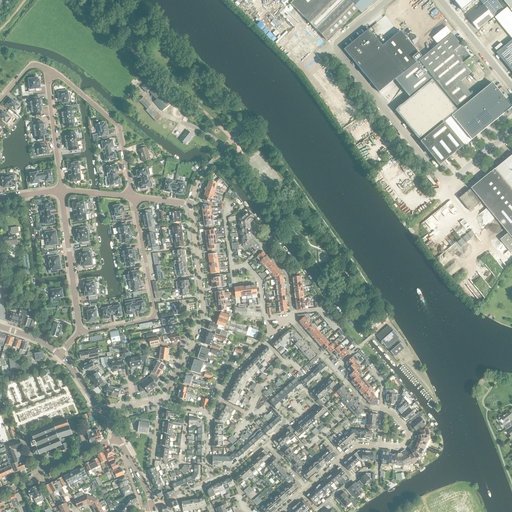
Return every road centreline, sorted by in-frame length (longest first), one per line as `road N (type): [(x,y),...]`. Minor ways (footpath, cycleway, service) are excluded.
road 1 (unclassified): [(454,178),(439,176),(332,46),(389,0)]
road 2 (residential): [(161,402),(200,317),(191,203)]
road 3 (residential): [(132,196),(154,316),(80,331)]
road 4 (residential): [(52,71),(119,127),(132,196)]
road 5 (residential): [(60,190),(80,331)]
road 6 (residential): [(0,493),(117,438)]
road 7 (residential): [(60,190),(52,71)]
